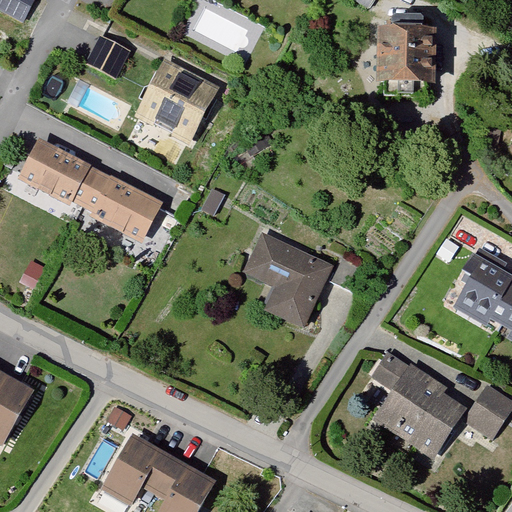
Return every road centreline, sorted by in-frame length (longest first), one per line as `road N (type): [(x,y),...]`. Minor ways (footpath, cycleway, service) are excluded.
road 1 (residential): [(396,511),(0,318)]
road 2 (unknown): [(3,122),(169,204)]
road 3 (unknown): [(448,205),(447,43)]
